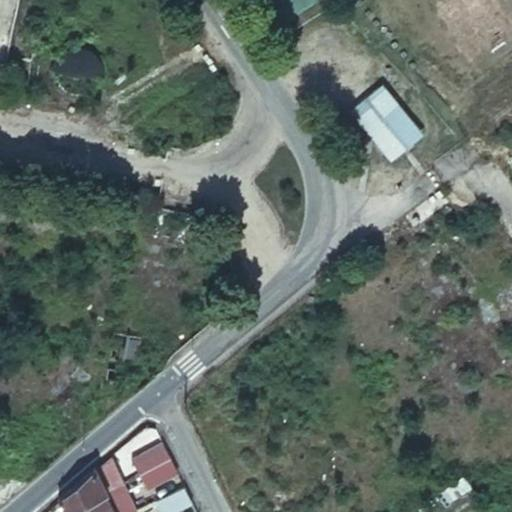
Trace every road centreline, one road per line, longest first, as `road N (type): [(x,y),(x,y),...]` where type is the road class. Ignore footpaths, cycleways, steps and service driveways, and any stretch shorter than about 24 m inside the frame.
road 1 (residential): [(203,0),(309,158),(317,225),(307,257),(157,388)]
road 2 (residential): [(157,388),(16,511)]
road 3 (residential): [(157,388),(215,511)]
